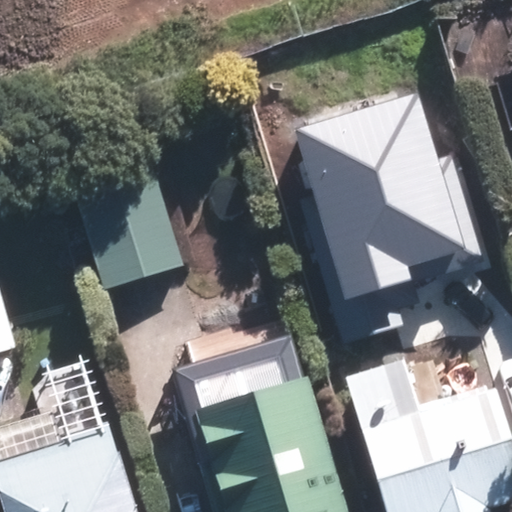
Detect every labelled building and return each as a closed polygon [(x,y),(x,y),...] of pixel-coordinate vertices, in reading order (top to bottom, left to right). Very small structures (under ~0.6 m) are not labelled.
[(481,189),(443,67),(339,99),(377,221),(481,189)] [(189,262),(153,145),(75,169),(111,285),(189,262)] [(473,261),(510,253),(500,206),(463,214),(473,261)] [(0,264),(0,350),(21,346),(0,264)] [(501,511),(498,501),(511,496),(511,407),(489,332),(352,374),(394,511),(501,511)] [(355,511),(314,377),(307,379),(303,366),(187,401),(221,511),(355,511)] [(0,455),(0,462),(14,511),(149,511),(122,420),(0,455)]
